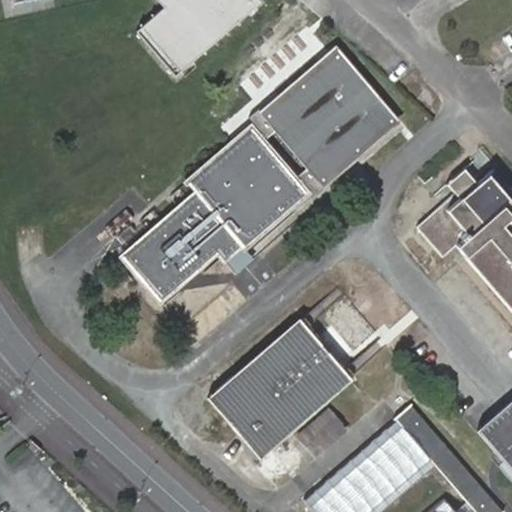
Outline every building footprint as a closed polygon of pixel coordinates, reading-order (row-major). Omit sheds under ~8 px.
[(144,0),(156,13),(127,38),(166,82),(252,7),(245,0),(144,0)] [(249,106),(314,183),(392,117),(327,40),(249,106)] [(300,184),(305,190),(314,183),(249,106),(240,113),(245,119),(272,152),(300,184)] [(236,239),(300,184),(272,152),(245,119),(180,174),(190,184),(114,249),(150,293),(225,228),(236,239)] [(511,192),(493,171),(478,184),(465,170),(446,186),(453,194),(414,227),(443,260),(456,249),(511,313),(511,404),(511,405),(479,433),(511,471),(511,192)] [(295,316),(202,394),(252,452),(344,376),(295,316)] [(493,511),(495,509),(402,401),(384,416),(387,420),(426,464),(457,499),(466,510),(468,511),(493,511)] [(311,456),(341,429),(325,410),(294,434),(311,456)] [(370,511),(426,464),(387,420),(296,499),(306,511),(370,511)] [(463,511),(466,510),(457,499),(446,509),(436,497),(419,511),(463,511)]
